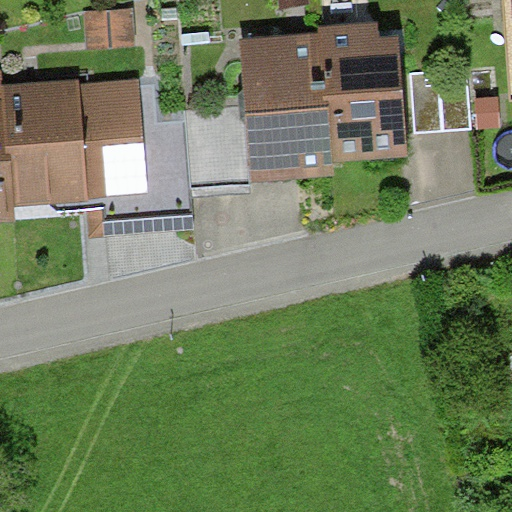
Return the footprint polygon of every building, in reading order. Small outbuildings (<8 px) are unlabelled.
[(130,0),(78,0),(82,28),(134,21),(130,0)] [(312,12),(313,30),(321,139),(359,137),(358,120),(395,118),(389,26),(358,29),(356,9),(312,12)] [(322,147),(321,139),(313,30),(275,33),(276,46),(248,48),(254,137),(283,135),(284,150),(322,147)] [(464,113),(460,50),(404,53),(409,116),(464,113)] [(187,201),(186,174),(181,104),(149,106),(146,70),(90,74),(91,98),(96,175),(98,206),(187,201)] [(7,179),(74,176),(71,99),(70,75),(3,78),(4,96),(7,179)] [(180,88),(181,104),(186,174),(246,170),(241,85),(180,88)] [(0,198),(9,198),(7,179),(4,96),(0,95),(0,198)] [(74,176),(96,175),(91,98),(71,99),(74,176)]
